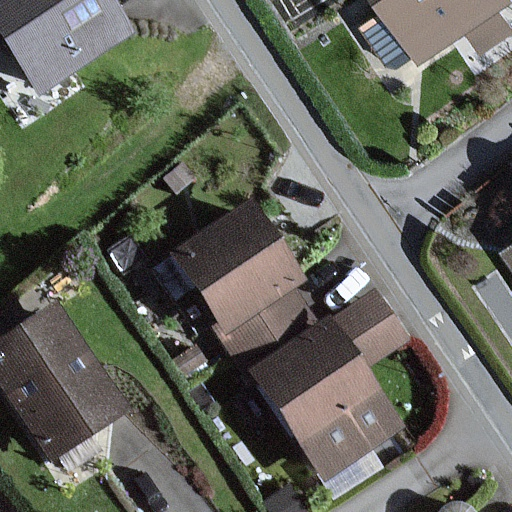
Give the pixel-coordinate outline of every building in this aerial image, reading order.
[(99,0),(0,0),(0,35),(37,90),(122,32),(99,0)] [(509,0),(389,0),(426,55),(509,0)] [(173,255),(222,327),(287,284),(296,278),(247,206),(173,255)] [(253,370),(316,327),(287,284),(222,327),(215,332),(244,375),(253,370)] [(402,340),(370,292),(316,327),(253,370),(323,475),(397,426),(359,369),(402,340)] [(52,307),(0,342),(0,383),(50,457),(121,408),(52,307)]
